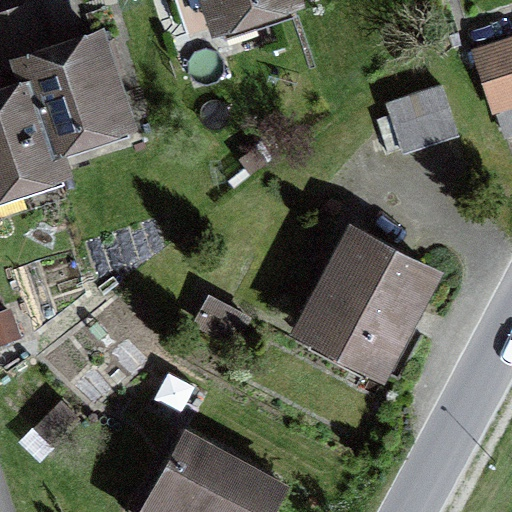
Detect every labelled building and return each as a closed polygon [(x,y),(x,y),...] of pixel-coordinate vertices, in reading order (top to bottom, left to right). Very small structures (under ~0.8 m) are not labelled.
[(211,0),(217,18),(250,7),(252,13),(289,0),(211,0)] [(31,83),(52,146),(92,133),(90,127),(123,116),(96,35),(47,51),(31,2),(7,10),(23,59),(31,83)] [(0,66),(23,59),(7,10),(0,12),(0,66)] [(496,108),(511,102),(511,39),(477,51),(496,108)] [(52,146),(31,83),(0,92),(0,182),(17,177),(19,183),(60,169),(52,146)] [(442,85),(388,102),(403,150),(457,133),(442,85)] [(380,369),(433,271),(354,230),(302,328),(380,369)] [(246,317),(211,297),(197,321),(233,341),(246,317)] [(182,509),(180,511),(268,511),(283,485),(186,432),(152,493),(182,509)]
